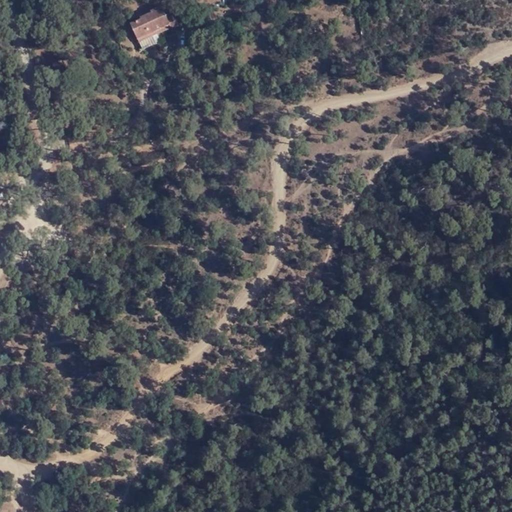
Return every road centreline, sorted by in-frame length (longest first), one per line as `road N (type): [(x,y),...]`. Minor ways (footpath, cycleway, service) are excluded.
road 1 (track): [(511,51),(310,115),(287,143),(271,270),(235,313),(100,439),(15,480),(0,474)]
road 2 (unclassified): [(10,0),(47,137),(0,246)]
